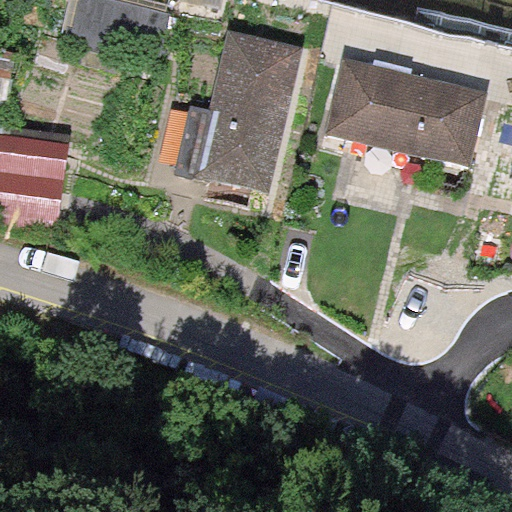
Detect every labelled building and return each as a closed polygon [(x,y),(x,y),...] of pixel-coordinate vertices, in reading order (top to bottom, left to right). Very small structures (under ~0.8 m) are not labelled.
[(171,16),(103,0),(80,0),(69,47),(159,67),(171,16)] [(272,196),(304,49),(229,33),(197,179),(272,196)] [(490,94),(344,58),(325,134),(471,170),(490,94)] [(69,145),(0,135),(0,172),(64,181),(69,145)] [(64,181),(0,172),(0,225),(57,236),(64,181)]
